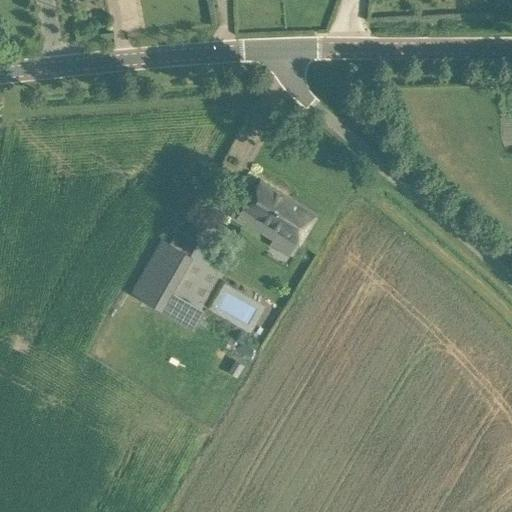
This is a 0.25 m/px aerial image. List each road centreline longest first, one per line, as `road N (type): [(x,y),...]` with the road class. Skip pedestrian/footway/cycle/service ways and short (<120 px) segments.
road 1 (unclassified): [(511,299),(282,97),(264,53)]
road 2 (unclassified): [(0,75),(264,53)]
road 3 (unclassified): [(264,53),(511,48)]
